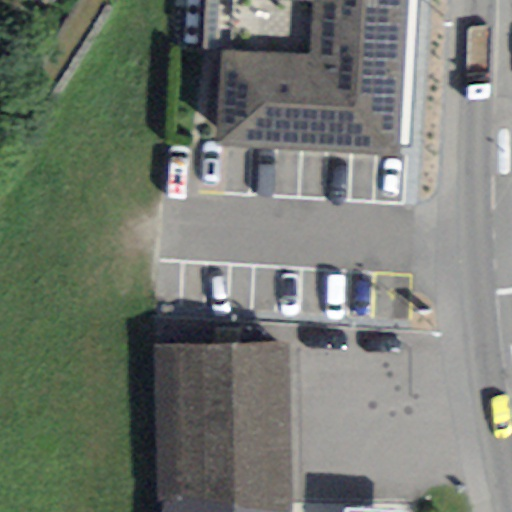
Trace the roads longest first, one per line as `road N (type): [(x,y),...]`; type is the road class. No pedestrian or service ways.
road 1 (secondary): [(511,299),(507,0)]
road 2 (track): [(123,0),(0,191)]
